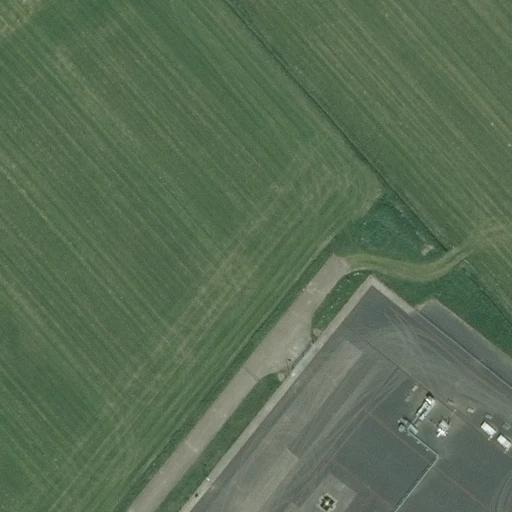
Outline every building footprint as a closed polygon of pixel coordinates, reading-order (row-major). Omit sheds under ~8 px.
[(427,349),(448,360),(468,321),(435,304),(422,329),(434,335),(427,349)] [(473,372),(463,386),(485,403),(496,390),(473,372)] [(273,379),(265,390),(276,397),(284,386),(273,379)] [(406,417),(415,425),(434,404),(424,395),(406,417)] [(287,407),(210,511),(242,511),(307,423),(287,407)] [(511,432),(508,440),(502,437),(498,447),(510,452),(506,460),(511,462),(511,432)] [(382,467),(426,500),(447,472),(407,442),(400,450),(396,448),(382,467)] [(511,476),(511,462),(498,453),(491,462),(511,476)] [(508,510),(511,505),(511,484),(498,503),(508,510)] [(321,504),(331,511),(340,511),(347,503),(331,491),(321,504)]
